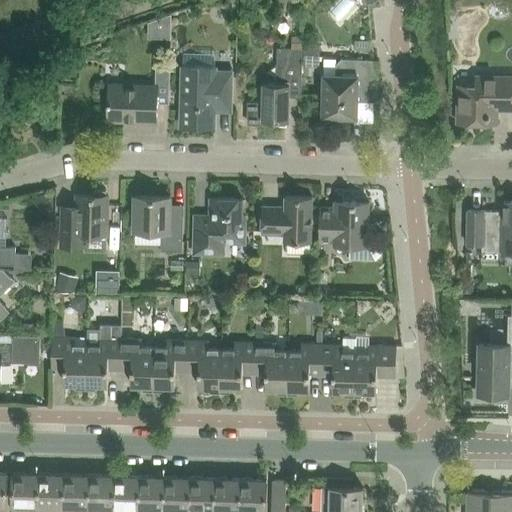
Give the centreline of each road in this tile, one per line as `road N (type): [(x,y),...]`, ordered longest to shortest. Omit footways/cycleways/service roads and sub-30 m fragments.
road 1 (residential): [(511,171),(71,162),(0,183)]
road 2 (tertiary): [(0,442),(421,451)]
